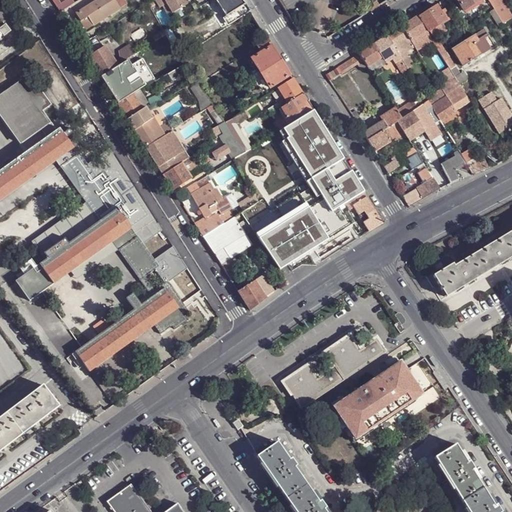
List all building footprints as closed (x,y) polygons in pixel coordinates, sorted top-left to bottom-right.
[(55,0),(51,0),(60,12),(62,11),(55,0)] [(114,0),(97,0),(76,14),(81,21),(88,17),(94,26),(120,10),(114,0)] [(114,0),(120,10),(127,6),(123,0),(114,0)] [(185,0),(155,0),(160,8),(163,7),(167,4),(173,14),(188,5),(185,0)] [(215,0),(226,17),(245,4),(242,0),(215,0)] [(373,0),(368,0),(366,2),(371,11),(378,6),(373,0)] [(457,0),(463,10),(479,0),(484,0),(485,1),(486,0),(457,0)] [(484,0),(479,0),(487,14),(489,13),(494,9),(488,0),(486,0),(485,1),(484,0)] [(488,0),(494,9),(503,24),(511,17),(511,14),(502,0),(488,0)] [(167,4),(163,7),(169,16),(173,14),(167,4)] [(419,16),(429,31),(439,24),(445,20),(440,12),(436,6),(419,16)] [(251,13),(248,8),(242,13),(244,17),(251,13)] [(440,12),(445,20),(451,17),(445,8),(440,12)] [(489,13),(499,27),(503,24),(494,9),(489,13)] [(88,17),(81,21),(87,31),(94,26),(88,17)] [(417,17),(402,27),(411,41),(426,31),(417,17)] [(6,23),(0,27),(0,29),(5,35),(11,30),(6,23)] [(439,24),(429,31),(433,37),(434,39),(432,40),(432,41),(436,47),(440,44),(441,44),(437,38),(445,34),(439,24)] [(396,52),(397,52),(402,49),(410,44),(412,43),(411,41),(402,27),(387,37),(396,52)] [(166,36),(168,40),(169,41),(173,39),(167,29),(164,31),(166,36)] [(484,29),(452,49),(463,67),(485,53),(482,48),(492,41),(484,29)] [(412,43),(414,47),(427,39),(430,37),(426,31),(411,41),(412,43)] [(383,58),(384,59),(387,57),(390,56),(396,52),(387,37),(375,44),(383,58)] [(431,39),(429,41),(439,56),(434,60),(438,65),(442,62),(447,68),(442,72),(445,77),(450,74),(454,80),(456,79),(454,76),(450,70),(436,47),(432,41),(432,40),(431,39)] [(261,53),(272,47),(268,40),(257,47),(261,53)] [(492,41),(482,48),(485,53),(496,47),(492,41)] [(366,64),(368,67),(383,58),(375,44),(360,54),(364,60),(366,64)] [(436,47),(450,70),(455,68),(440,44),(436,47)] [(88,57),(101,76),(118,66),(117,63),(105,46),(94,53),(88,57)] [(84,51),(88,57),(94,53),(90,47),(84,51)] [(291,75),(272,47),(261,53),(252,60),(257,68),(264,80),(270,89),(291,75)] [(122,55),(121,61),(122,63),(128,59),(136,55),(132,48),(122,55)] [(402,61),(408,57),(402,49),(397,52),(402,60),(402,61)] [(396,52),(390,56),(395,64),(397,63),(402,60),(397,52),(396,52)] [(360,54),(338,68),(341,73),(342,74),(364,60),(360,54)] [(383,58),(368,67),(372,73),(373,75),(388,66),(386,63),(390,61),(387,57),(384,59),(383,58)] [(404,64),(410,73),(415,69),(408,57),(402,61),(404,64)] [(118,66),(101,76),(112,94),(118,103),(118,104),(133,94),(140,90),(146,87),(148,86),(128,59),(122,63),(121,64),(118,66)] [(364,60),(358,64),(361,68),(366,64),(364,60)] [(405,75),(410,73),(404,64),(402,61),(402,60),(397,63),(399,67),(405,75)] [(168,75),(171,80),(181,73),(180,71),(178,68),(168,75)] [(256,85),(264,80),(257,68),(249,74),(256,85)] [(334,70),(330,73),(333,79),(333,80),(338,77),(338,76),(334,70)] [(458,74),(454,76),(456,79),(459,83),(467,78),(462,71),(458,74)] [(29,73),(0,94),(0,112),(21,142),(19,143),(20,144),(41,129),(51,122),(43,110),(51,104),(29,73)] [(443,92),(446,97),(460,86),(459,83),(456,79),(454,80),(441,89),(443,92)] [(278,90),(288,105),(303,95),(293,80),(278,90)] [(195,82),(188,86),(197,99),(200,113),(206,109),(212,105),(195,82)] [(460,86),(446,97),(431,106),(437,115),(440,121),(470,101),(460,86)] [(147,106),(149,104),(140,90),(133,94),(143,110),(146,108),(148,107),(147,106)] [(282,109),(288,105),(278,90),(271,94),(281,109),(282,109)] [(170,96),(167,91),(155,98),(156,100),(158,103),(170,96)] [(446,97),(443,92),(440,94),(428,102),(431,106),(446,97)] [(118,104),(129,120),(143,110),(133,94),(118,104)] [(423,94),(408,104),(413,112),(428,102),(423,94)] [(313,111),(303,95),(288,105),(282,109),(288,118),(292,124),(313,111)] [(500,137),(511,128),(511,116),(501,100),(498,103),(492,95),(481,102),(486,110),(484,112),(500,137)] [(402,119),(397,122),(405,135),(408,139),(409,142),(425,132),(433,145),(443,138),(432,119),(437,115),(431,106),(428,102),(413,112),(402,119)] [(408,104),(397,111),(402,119),(413,112),(408,104)] [(212,105),(206,109),(219,127),(225,123),(223,120),(212,105)] [(129,120),(135,130),(146,123),(153,119),(146,108),(143,110),(129,120)] [(397,122),(402,119),(397,111),(395,109),(381,118),(383,121),(363,134),(368,141),(382,132),(397,122)] [(316,135),(325,129),(313,111),(292,124),(290,125),(286,127),(284,129),(296,148),(316,135)] [(246,153),(253,148),(235,124),(247,116),(243,112),(229,121),(226,124),(225,124),(230,131),(246,153)] [(351,114),(356,122),(360,119),(355,112),(351,114)] [(286,127),(290,125),(292,124),(288,118),(285,120),(284,118),(276,123),(281,131),(284,129),(286,127)] [(146,123),(152,132),(160,128),(153,119),(146,123)] [(51,122),(41,129),(47,137),(57,130),(51,122)] [(397,122),(382,132),(389,143),(390,144),(405,135),(397,122)] [(135,130),(146,147),(165,136),(160,129),(160,128),(152,132),(146,123),(135,130)] [(160,129),(165,136),(171,131),(174,130),(169,123),(160,129)] [(212,131),(217,139),(223,135),(230,131),(225,124),(226,124),(225,123),(219,127),(212,131)] [(0,200),(56,161),(74,148),(59,128),(57,130),(47,137),(0,170),(0,200)] [(316,135),(321,142),(324,148),(333,142),(331,141),(329,136),(325,129),(316,135)] [(146,147),(146,148),(164,175),(189,159),(171,131),(165,136),(146,147)] [(223,135),(239,157),(240,156),(243,154),(246,153),(230,131),(223,135)] [(382,132),(368,141),(375,152),(389,143),(382,132)] [(405,135),(390,144),(392,147),(393,149),(408,139),(405,135)] [(375,152),(377,156),(392,147),(390,144),(389,143),(375,152)] [(56,161),(64,164),(78,154),(74,148),(56,161)] [(416,168),(423,164),(414,149),(411,150),(412,152),(405,156),(408,159),(406,161),(409,165),(407,166),(411,172),(416,168)] [(461,154),(466,163),(473,159),(475,157),(470,149),(461,154)] [(326,171),(343,159),(338,151),(320,162),(326,171)] [(451,184),(461,181),(456,172),(467,165),(466,163),(461,154),(459,151),(454,154),(456,157),(441,166),(451,184)] [(78,154),(64,164),(69,170),(64,173),(99,222),(16,281),(17,283),(30,301),(113,242),(131,228),(120,212),(121,210),(129,205),(105,170),(97,176),(80,153),(78,154)] [(245,179),(251,174),(242,159),(240,156),(239,157),(233,160),(245,179)] [(394,159),(395,161),(399,167),(403,164),(398,156),(394,159)] [(470,168),(476,164),(473,159),(466,163),(467,165),(470,168)] [(489,168),(483,160),(476,164),(470,168),(474,174),(489,168)] [(64,164),(56,161),(64,173),(69,170),(64,164)] [(388,174),(399,167),(395,161),(384,168),(388,174)] [(164,175),(174,191),(192,180),(182,164),(164,175)] [(424,199),(440,190),(434,180),(426,168),(423,164),(416,168),(419,173),(416,175),(421,183),(424,181),(425,183),(415,189),(417,192),(414,195),(419,202),(421,201),(424,199)] [(301,195),(315,220),(337,208),(332,199),(349,189),(340,173),(301,195)] [(364,192),(358,182),(352,186),(356,193),(347,198),(349,201),(364,192)] [(191,195),(201,189),(197,183),(190,187),(187,189),(191,195)] [(191,195),(206,219),(217,212),(220,211),(216,206),(223,201),(217,190),(215,191),(210,184),(201,189),(191,195)] [(399,191),(404,199),(410,195),(406,188),(399,191)] [(254,192),(236,203),(247,222),(269,209),(288,243),(299,237),(277,197),(262,206),(254,192)] [(349,201),(349,202),(369,232),(370,231),(384,224),(379,216),(367,197),(365,193),(364,192),(349,201)] [(229,211),(223,201),(216,206),(220,211),(217,212),(220,216),(229,211)] [(232,220),(235,218),(229,211),(220,216),(223,221),(224,224),(232,220)] [(204,237),(224,224),(223,221),(220,216),(217,212),(206,219),(196,225),(204,237)] [(246,234),(235,218),(232,220),(224,224),(204,237),(214,254),(239,238),(246,234)] [(113,242),(123,246),(137,236),(131,228),(113,242)] [(511,258),(511,231),(478,253),(466,261),(456,266),(454,267),(452,264),(443,270),(433,276),(446,298),(511,258)] [(221,265),(222,267),(226,271),(231,281),(238,276),(232,268),(238,264),(235,258),(253,247),(246,234),(239,238),(214,254),(221,265)] [(160,267),(138,236),(137,236),(123,246),(145,278),(146,277),(160,267)] [(150,294),(155,291),(146,277),(145,278),(123,246),(113,242),(150,294)] [(255,281),(258,286),(264,294),(266,297),(275,292),(272,288),(267,280),(263,275),(255,281)] [(255,281),(238,292),(250,309),(251,311),(252,310),(267,298),(266,297),(264,294),(258,286),(255,281)] [(127,298),(135,310),(165,288),(179,308),(183,305),(167,282),(155,291),(150,294),(139,302),(133,293),(127,298)] [(179,308),(165,288),(135,310),(75,352),(79,357),(90,372),(154,326),(179,308)] [(183,305),(179,308),(184,315),(188,312),(183,305)] [(179,308),(154,326),(161,335),(173,327),(176,330),(188,321),(184,315),(179,308)] [(395,316),(402,326),(406,323),(406,320),(401,314),(398,313),(395,316)] [(324,354),(335,368),(345,382),(386,354),(377,340),(360,351),(350,336),(324,354)] [(176,364),(168,370),(170,373),(178,367),(176,364)] [(401,364),(334,409),(356,441),(423,396),(401,364)] [(302,411),(345,382),(335,368),(318,380),(308,366),(283,383),(302,411)] [(0,451),(16,440),(14,438),(31,425),(32,427),(59,407),(49,393),(44,385),(32,394),(34,397),(20,407),(18,405),(0,418),(0,451)] [(51,391),(49,393),(59,407),(61,405),(51,391)] [(32,394),(18,405),(20,407),(34,397),(32,394)] [(243,426),(238,420),(233,423),(238,430),(241,428),(243,426)] [(31,425),(14,438),(16,440),(32,427),(31,425)] [(326,511),(325,510),(327,509),(321,501),(319,502),(313,493),(302,478),(295,468),(297,466),(292,458),(290,460),(284,450),(278,442),(257,457),(261,463),(278,487),(291,506),(295,511),(326,511)] [(499,511),(497,509),(499,509),(496,505),(494,506),(488,496),(478,481),(472,471),(473,470),(470,466),(471,465),(469,461),(467,463),(460,453),(455,444),(434,458),(438,465),(454,490),(466,509),(467,511),(499,511)] [(292,458),(285,449),(284,450),(290,460),(292,458)] [(469,461),(463,451),(460,453),(467,463),(469,461)] [(278,487),(261,463),(259,465),(276,489),(278,487)] [(452,491),(454,490),(438,465),(436,466),(452,491)] [(480,479),(471,465),(470,466),(473,470),(472,471),(478,481),(480,479)] [(304,476),(297,466),(295,468),(302,478),(304,476)] [(151,511),(131,484),(107,502),(114,511),(183,511),(178,504),(166,511),(151,511)] [(321,501),(315,491),(313,493),(319,502),(321,501)] [(496,505),(490,495),(488,496),(494,506),(496,505)]
